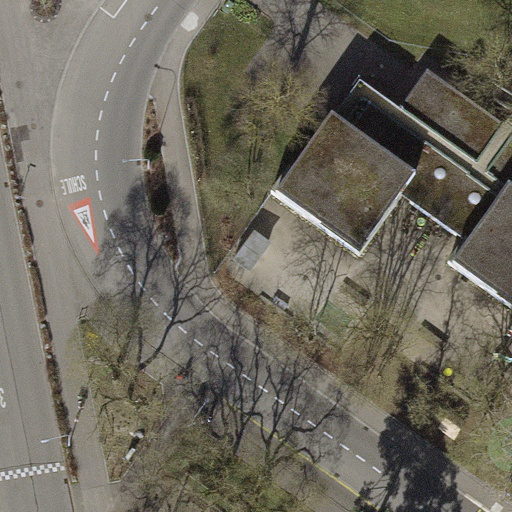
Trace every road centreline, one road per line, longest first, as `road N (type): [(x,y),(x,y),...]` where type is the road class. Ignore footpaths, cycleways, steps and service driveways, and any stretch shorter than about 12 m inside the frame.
road 1 (residential): [(150,0),(95,127),(102,239),(174,334),(421,511)]
road 2 (residential): [(0,265),(46,511)]
